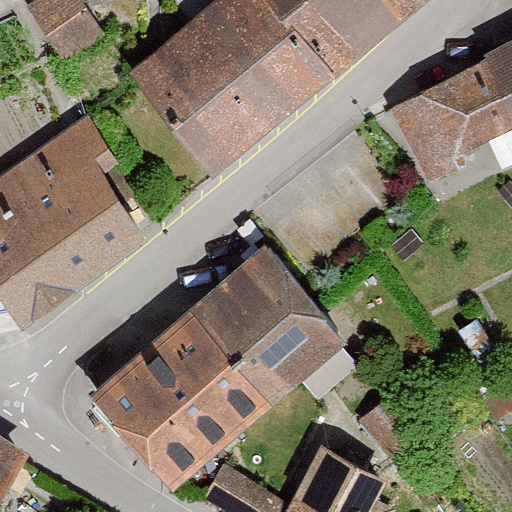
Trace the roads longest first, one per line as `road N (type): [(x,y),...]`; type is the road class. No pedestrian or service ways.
road 1 (residential): [(443,0),(375,80),(0,402)]
road 2 (tertiary): [(0,414),(169,511)]
